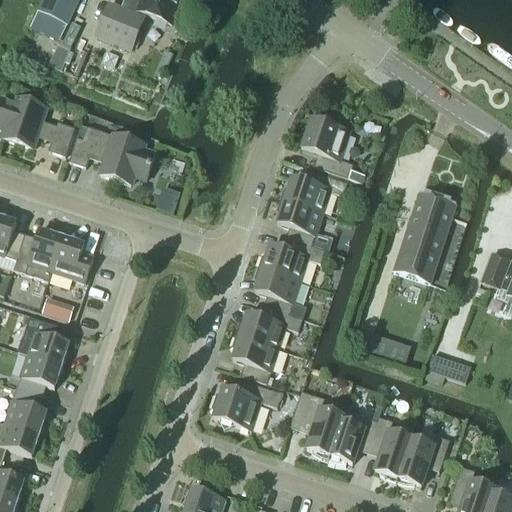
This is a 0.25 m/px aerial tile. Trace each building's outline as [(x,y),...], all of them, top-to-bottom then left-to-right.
[(58,46),(64,33),(80,0),(45,0),(30,32),(58,46)] [(126,0),(120,15),(135,21),(137,16),(171,30),(182,0),(126,0)] [(131,56),(140,33),(143,24),(135,21),(120,15),(109,10),(96,42),(131,56)] [(60,78),(61,77),(71,54),(58,48),(47,72),(48,73),(60,78)] [(45,113),(15,103),(13,109),(1,105),(0,106),(0,132),(5,134),(2,143),(32,153),(37,138),(52,143),(48,156),(65,162),(74,134),(57,128),(56,131),(41,126),(45,113)] [(304,133),(300,146),(304,147),(301,154),(317,160),(313,173),(348,184),(361,188),(364,180),(351,175),(353,170),(340,166),(349,137),(333,132),(328,121),(317,127),(311,125),(309,131),(304,133)] [(113,141),(86,132),(82,145),(76,143),(68,167),(85,173),(90,160),(105,165),(100,180),(130,190),(133,181),(146,185),(154,160),(142,155),(144,150),(113,140),(113,141)] [(347,188),(308,175),(304,187),(292,183),(289,192),(284,194),(281,205),(322,219),(329,197),(342,202),(347,188)] [(419,197),(393,277),(430,289),(455,209),(419,197)] [(311,253),(311,252),(322,219),(281,205),(277,216),(279,220),(277,229),(289,233),(285,244),(311,253)] [(0,221),(0,260),(5,263),(16,266),(19,257),(24,240),(13,236),(16,228),(5,224),(6,223),(0,221)] [(50,239),(39,235),(36,244),(24,240),(19,257),(13,275),(48,287),(51,278),(50,278),(62,242),(50,238),(50,239)] [(85,288),(93,263),(82,259),(84,250),(73,247),(74,246),(62,242),(50,278),(51,278),(73,285),(85,288)] [(311,253),(285,244),(282,255),(269,251),(266,260),(262,262),(258,273),(300,287),(307,265),(320,270),(324,256),(311,252),(311,253)] [(511,302),(511,269),(509,268),(510,266),(491,259),(491,260),(493,261),(483,287),(481,286),(480,288),(499,295),(499,294),(508,297),(507,300),(511,302)] [(300,287),(258,273),(255,284),(257,288),(254,297),(267,301),(263,312),(288,321),(289,320),(302,324),(306,313),(293,308),(300,287)] [(474,304),(482,307),(486,296),(478,293),(474,304)] [(47,307),(43,319),(52,322),(56,310),(47,307)] [(288,321),(263,312),(259,323),(247,319),(244,328),(239,330),(236,341),(277,355),(284,333),(298,338),(302,324),(289,320),(288,321)] [(62,372),(66,360),(65,359),(69,349),(60,346),(64,334),(29,322),(17,357),(28,361),(28,360),(62,372)] [(404,374),(410,353),(360,337),(354,359),(404,374)] [(266,390),(277,355),(236,341),(232,352),(235,356),(232,365),(244,369),(240,381),(266,390)] [(58,383),(62,372),(28,360),(28,361),(20,383),(21,383),(17,394),(35,400),(34,401),(42,403),(45,391),(54,394),(57,383),(58,383)] [(465,389),(470,373),(457,368),(452,385),(465,389)] [(425,384),(442,390),(444,382),(427,376),(425,383),(425,384)] [(277,413),(282,399),(243,386),(238,399),(222,394),(220,401),(216,400),(212,413),(214,418),(212,423),(218,425),(224,436),(235,431),(251,436),(260,408),(277,413)] [(31,412),(34,401),(35,400),(17,394),(13,406),(5,428),(40,440),(44,428),(43,428),(46,417),(31,412)] [(342,422),(341,422),(321,415),(324,405),(301,398),(291,427),(313,434),(306,455),(312,457),(311,459),(320,464),(327,466),(342,422)] [(378,428),(377,428),(343,417),(341,422),(342,422),(327,466),(335,469),(345,470),(346,468),(352,470),(358,449),(370,453),(378,428)] [(396,489),(410,444),(389,437),(392,428),(378,423),(377,428),(378,428),(370,453),(381,457),(374,477),(380,479),(379,481),(388,486),(396,489)] [(36,452),(40,440),(5,428),(0,442),(0,464),(2,466),(6,454),(31,462),(35,452),(36,452)] [(441,471),(449,446),(435,442),(432,451),(410,444),(396,489),(403,491),(414,492),(414,490),(420,492),(428,467),(441,471)] [(0,502),(18,508),(21,497),(20,496),(24,485),(0,477),(0,472),(2,466),(0,464),(0,502)] [(460,473),(451,502),(463,506),(461,511),(486,511),(491,498),(492,499),(493,494),(471,487),(474,477),(460,473)] [(191,494),(185,511),(222,511),(225,505),(191,494)] [(491,498),(486,511),(511,511),(511,505),(492,499),(491,498)] [(16,511),(18,508),(0,502),(0,511),(16,511)]
